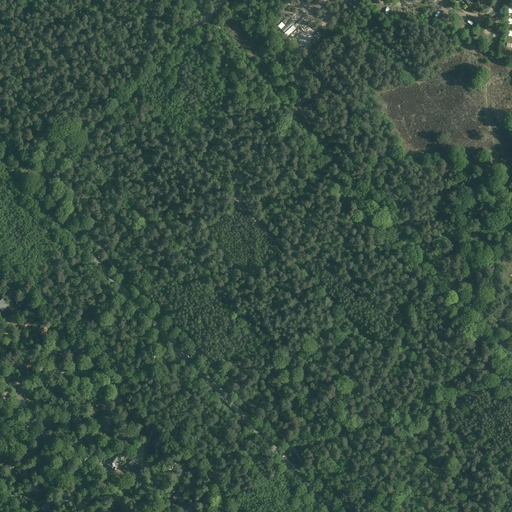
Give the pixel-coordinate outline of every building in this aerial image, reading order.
[(19,286),(12,280),(6,287),(13,293),(19,286)] [(8,304),(2,298),(1,299),(0,300),(0,309),(2,311),(8,304)] [(28,301),(25,306),(30,308),(29,310),(31,311),(32,309),(34,311),(37,306),(28,301)] [(30,322),(22,320),(19,331),(27,333),(30,322)] [(43,323),(37,333),(44,336),(49,326),(43,323)] [(69,338),(62,330),(53,338),(56,341),(61,336),(65,340),(69,338)] [(0,338),(0,343),(4,346),(5,347),(8,348),(10,344),(0,338)] [(84,352),(77,345),(72,349),(79,356),(84,352)] [(32,364),(30,362),(22,358),(20,362),(24,365),(22,368),(28,371),(32,364)] [(56,368),(54,372),(63,375),(67,365),(61,363),(58,369),(56,368)] [(8,370),(1,376),(8,383),(14,376),(8,370)] [(52,383),(46,381),(43,381),(40,389),(43,390),(42,391),(49,393),(52,383)] [(124,401),(121,399),(119,397),(112,405),(117,409),(124,401)] [(102,409),(103,410),(104,409),(105,410),(109,407),(101,400),(98,403),(103,408),(102,409)] [(10,403),(8,407),(18,412),(22,405),(19,403),(18,405),(13,402),(12,404),(10,403)] [(126,410),(127,407),(125,406),(123,406),(122,413),(124,413),(132,415),(133,411),(127,410),(126,410)] [(4,409),(0,412),(0,415),(8,422),(12,417),(4,409)] [(104,428),(109,425),(106,421),(112,418),(109,414),(100,421),(104,428)] [(78,415),(72,418),(76,426),(83,423),(78,415)] [(148,426),(151,437),(158,434),(156,429),(153,430),(151,425),(148,426)] [(89,433),(87,433),(90,442),(91,441),(92,443),(96,442),(95,440),(97,440),(94,431),(93,432),(92,430),(88,431),(89,433)] [(44,431),(40,435),(45,440),(47,443),(51,440),(48,436),(44,431)] [(160,434),(152,443),(155,446),(160,440),(164,443),(166,440),(160,434)] [(65,454),(61,444),(57,446),(61,455),(62,455),(65,454)] [(27,454),(25,455),(28,459),(33,457),(36,455),(31,446),(27,448),(30,453),(27,454)] [(6,450),(4,447),(0,449),(0,455),(3,453),(5,458),(9,455),(6,450)] [(110,464),(108,464),(109,472),(117,470),(116,466),(120,461),(121,462),(126,456),(118,450),(111,460),(111,461),(110,462),(110,464)] [(15,458),(6,466),(9,469),(18,461),(15,458)] [(123,469),(130,476),(140,466),(133,459),(123,469)] [(83,472),(76,463),(72,466),(77,471),(75,473),(77,475),(79,473),(80,475),(83,472)] [(179,465),(174,477),(178,478),(183,467),(179,465)] [(22,471),(23,473),(21,474),(24,478),(26,477),(27,479),(32,476),(26,468),(22,471)] [(58,484),(59,486),(60,485),(61,487),(65,485),(59,475),(55,478),(59,484),(58,484)] [(155,476),(147,483),(149,486),(153,483),(156,486),(160,482),(155,476)] [(35,481),(25,489),(28,493),(38,485),(35,481)] [(193,494),(199,486),(193,481),(187,489),(193,494)] [(70,488),(62,493),(65,499),(68,497),(70,501),(76,498),(70,488)] [(175,495),(178,501),(179,503),(179,502),(181,504),(185,501),(179,492),(175,495)] [(209,492),(205,497),(204,496),(203,498),(204,499),(203,501),(206,504),(213,494),(209,492)] [(51,499),(40,506),(43,510),(53,503),(51,499)] [(100,504),(94,508),(96,511),(106,505),(103,501),(99,503),(100,504)]
